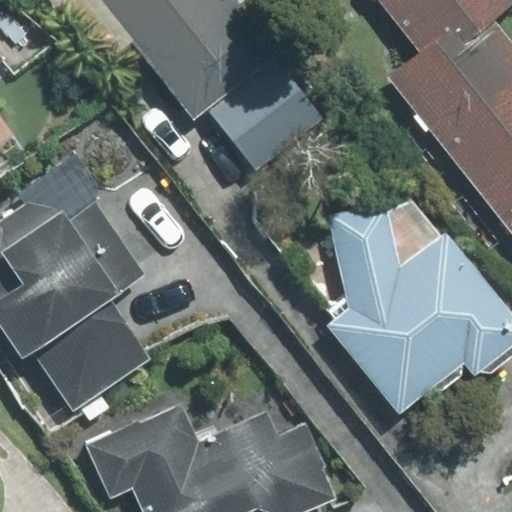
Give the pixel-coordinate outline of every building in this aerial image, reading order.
[(41,41),(1,0),(0,0),(0,62),(8,72),(41,41)] [(295,120),(217,0),(60,0),(88,42),(120,21),(217,170),(295,120)] [(368,0),(411,52),(377,79),(511,245),(511,72),(468,18),(490,0),(368,0)] [(64,173),(0,210),(0,363),(14,356),(49,416),(137,366),(103,308),(133,291),(64,173)] [(501,330),(381,182),(295,250),(336,301),(309,322),(389,421),(501,330)] [(186,400),(85,446),(109,497),(130,496),(137,511),(286,511),(319,497),(272,395),(199,428),(186,400)]
